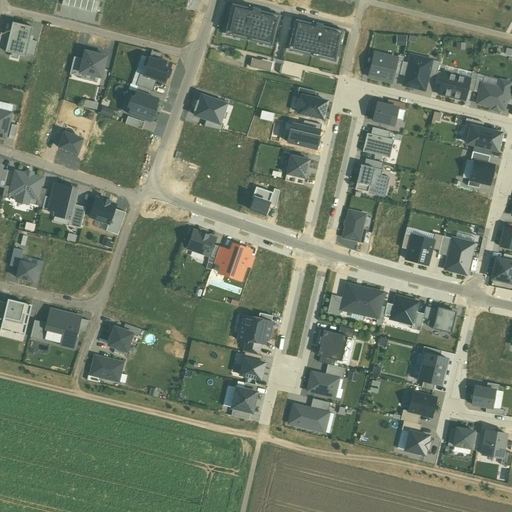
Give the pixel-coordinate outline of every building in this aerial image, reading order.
[(63,0),(62,5),(80,9),(81,0),(63,0)] [(99,2),(92,0),(81,0),(80,9),(97,13),(99,2)] [(280,15),(231,4),(224,36),(272,47),(280,15)] [(296,20),(288,51),(335,62),(343,31),(296,20)] [(6,50),(5,53),(25,57),(26,55),(29,40),(33,27),(12,23),(9,36),(6,50)] [(0,36),(0,48),(6,50),(9,36),(1,34),(0,36)] [(395,45),(405,45),(406,35),(396,35),(395,45)] [(38,43),(29,40),(26,55),(35,57),(38,43)] [(511,49),(504,47),(502,54),(511,56),(511,49)] [(145,69),(143,75),(157,80),(165,83),(167,77),(168,77),(170,70),(169,70),(171,64),(160,61),(162,54),(151,51),(145,69)] [(107,58),(85,52),(82,62),(80,72),(82,73),(102,78),(107,58)] [(374,54),(368,77),(392,83),(394,73),(396,63),(386,60),(386,57),(374,54)] [(398,56),(394,73),(400,74),(403,62),(404,58),(398,56)] [(403,86),(424,91),(427,77),(429,67),(420,65),(421,58),(410,56),(409,64),(403,62),(400,75),(405,76),(403,86)] [(249,67),(269,72),(271,62),(252,58),(249,67)] [(82,62),(75,60),(71,76),(81,78),(82,73),(80,72),(82,62)] [(429,67),(427,77),(435,79),(439,62),(431,61),(429,67)] [(438,95),(451,98),(456,76),(443,73),(438,95)] [(470,79),(467,91),(473,92),(476,78),(477,75),(471,73),(470,79)] [(153,92),(157,80),(143,75),(140,74),(136,86),(149,90),(153,92)] [(451,98),(465,101),(467,91),(470,79),(456,76),(451,98)] [(481,84),(498,88),(500,81),(500,80),(483,76),(482,79),(481,84)] [(476,78),(473,92),(479,94),(481,84),(482,79),(476,78)] [(498,88),(481,84),(479,94),(477,104),(504,111),(505,104),(509,90),(510,83),(500,81),(498,88)] [(129,90),(136,92),(148,96),(149,90),(136,86),(130,84),(129,90)] [(299,88),(297,95),(302,96),(314,99),(316,92),(299,88)] [(128,114),(150,121),(152,115),(153,116),(156,106),(155,106),(157,99),(148,96),(136,92),(134,99),(131,98),(128,107),(130,108),(128,114)] [(206,119),(219,124),(226,105),(201,96),(199,102),(198,102),(195,110),(196,111),(194,115),(206,119)] [(314,99),(302,96),(298,113),(323,119),(327,102),(314,99)] [(95,109),(97,102),(84,99),(83,106),(95,109)] [(387,100),(386,106),(398,109),(403,110),(405,104),(387,100)] [(386,106),(377,104),(373,121),(394,126),(398,109),(386,106)] [(100,107),(98,114),(109,117),(111,110),(100,107)] [(11,114),(0,110),(0,137),(5,138),(11,114)] [(260,119),(271,122),(273,114),(262,111),(260,119)] [(128,117),(126,125),(142,131),(145,123),(128,117)] [(206,119),(204,127),(221,131),(223,125),(219,124),(206,119)] [(464,125),(482,129),(483,123),(466,119),(464,125)] [(321,125),(304,121),(302,127),(319,131),(321,125)] [(318,137),(319,131),(302,127),(292,124),(287,143),(316,149),(319,137),(318,137)] [(9,138),(14,140),(18,126),(12,125),(9,138)] [(474,146),(491,150),(497,151),(501,133),(482,129),(464,125),(462,134),(468,135),(466,144),(474,146)] [(372,128),(371,135),(388,139),(390,132),(372,128)] [(64,133),(59,147),(59,148),(77,154),(82,140),(64,133)] [(367,134),(362,152),(382,157),(384,151),(391,152),(394,141),(388,139),(371,135),(367,134)] [(474,146),(472,152),(490,157),(491,150),(474,146)] [(488,165),(490,157),(472,152),(470,161),(474,162),(488,165)] [(291,156),(286,174),(304,179),(305,179),(309,161),(291,156)] [(366,160),(364,166),(381,170),(383,164),(366,160)] [(488,165),(474,162),(470,181),(480,183),(489,185),(494,166),(488,165)] [(361,166),(356,190),(386,197),(391,177),(382,175),(383,171),(364,166),(361,166)] [(24,173),(15,171),(11,188),(10,192),(18,194),(16,201),(29,204),(31,197),(37,199),(40,189),(42,178),(33,175),(33,173),(25,171),(24,173)] [(286,174),(285,181),(302,185),(304,179),(286,174)] [(480,183),(470,181),(468,180),(467,186),(479,189),(480,183)] [(77,189),(54,184),(51,199),(48,210),(54,212),(53,215),(70,219),(77,189)] [(9,198),(11,188),(6,186),(5,186),(2,197),(9,198)] [(273,193),(256,187),(252,198),(253,199),(249,210),(266,216),(270,205),(269,205),(273,193)] [(46,190),(40,189),(36,205),(43,206),(46,190)] [(279,191),(274,189),(273,193),(269,205),(270,205),(275,207),(279,191)] [(48,210),(51,199),(45,197),(42,209),(48,210)] [(90,217),(109,224),(114,209),(115,206),(96,199),(90,217)] [(73,206),(68,227),(81,230),(86,209),(73,206)] [(126,213),(114,209),(109,224),(106,232),(117,236),(126,213)] [(365,215),(349,211),(342,238),(359,242),(365,215)] [(26,223),(25,229),(33,231),(34,225),(26,223)] [(511,229),(505,228),(500,247),(511,249),(511,229)] [(187,249),(210,257),(214,245),(216,239),(194,231),(187,249)] [(371,233),(365,231),(363,242),(368,244),(371,233)] [(402,249),(408,251),(412,236),(405,234),(402,249)] [(434,241),(432,249),(439,251),(442,237),(435,235),(434,241)] [(408,251),(406,260),(428,266),(432,249),(434,241),(412,236),(408,251)] [(448,256),(452,239),(442,237),(438,254),(448,256)] [(104,238),(102,245),(111,248),(113,244),(110,243),(111,240),(104,238)] [(448,256),(444,270),(466,275),(473,244),(452,239),(448,256)] [(219,247),(214,245),(210,257),(205,269),(211,271),(213,264),(219,247)] [(251,251),(235,246),(233,252),(227,269),(224,275),(240,281),(251,251)] [(227,269),(233,252),(219,247),(213,264),(227,269)] [(14,249),(10,266),(19,268),(21,261),(23,252),(14,249)] [(511,263),(511,256),(504,255),(502,261),(511,263)] [(497,259),(492,279),(511,284),(511,281),(511,263),(502,261),(497,259)] [(19,268),(17,278),(32,282),(35,272),(37,265),(21,261),(19,268)] [(37,265),(35,272),(41,274),(44,262),(38,261),(37,265)] [(341,310),(363,315),(369,289),(346,285),(343,299),(341,310)] [(383,292),(369,289),(363,315),(377,318),(380,306),(383,292)] [(341,310),(343,299),(331,296),(327,314),(339,316),(341,310)] [(419,302),(396,296),(393,305),(390,317),(390,319),(412,325),(413,325),(416,312),(419,302)] [(0,328),(0,330),(24,337),(32,306),(7,300),(6,304),(2,321),(0,328)] [(390,317),(393,305),(387,304),(384,315),(390,317)] [(386,308),(380,306),(377,318),(376,325),(381,327),(386,308)] [(433,328),(438,311),(425,308),(424,314),(422,320),(428,321),(427,327),(433,328)] [(433,330),(450,334),(456,312),(455,312),(439,308),(438,311),(433,328),(433,330)] [(81,318),(49,310),(46,324),(44,330),(47,331),(45,340),(60,344),(59,345),(74,349),(78,331),(81,319),(81,318)] [(424,314),(416,312),(413,325),(412,325),(411,330),(419,332),(422,320),(424,314)] [(258,319),(271,322),(272,316),(259,313),(258,319)] [(267,340),(272,322),(271,322),(258,319),(243,316),(237,315),(233,332),(239,333),(237,341),(245,342),(247,343),(248,340),(261,344),(263,344),(264,339),(267,340)] [(81,319),(78,331),(86,333),(90,321),(81,319)] [(44,330),(46,324),(34,321),(30,338),(44,342),(45,340),(47,331),(44,330)] [(125,324),(123,331),(132,334),(140,337),(142,330),(125,324)] [(340,327),(338,335),(347,337),(352,338),(354,330),(340,327)] [(126,351),(132,334),(123,331),(115,328),(109,345),(115,348),(126,351)] [(320,345),(318,356),(320,357),(334,360),(341,362),(347,337),(338,335),(324,331),(322,338),(321,338),(319,345),(320,345)] [(243,352),(245,352),(258,355),(261,344),(248,340),(247,343),(245,342),(243,352)] [(425,353),(440,357),(441,352),(424,347),(422,353),(425,353)] [(126,351),(115,348),(113,353),(125,357),(127,352),(126,351)] [(262,356),(258,355),(245,352),(243,359),(261,363),(262,356)] [(425,353),(421,367),(443,373),(447,359),(440,357),(425,353)] [(123,364),(94,356),(90,375),(99,377),(119,382),(123,364)] [(334,360),(320,357),(318,363),(328,365),(333,366),(334,360)] [(243,359),(240,375),(260,380),(264,364),(261,363),(243,359)] [(328,365),(325,376),(339,379),(342,380),(345,369),(333,366),(328,365)] [(440,385),(443,373),(421,367),(418,380),(423,381),(434,384),(440,385)] [(348,371),(346,379),(355,381),(357,373),(348,371)] [(312,373),(307,391),(340,399),(343,390),(337,388),(339,379),(325,376),(312,373)] [(97,383),(99,377),(90,375),(88,374),(87,381),(97,383)] [(371,380),(368,391),(376,393),(379,382),(371,380)] [(433,390),(434,384),(423,381),(422,387),(433,390)] [(245,383),(244,389),(255,392),(256,386),(245,383)] [(486,389),(474,387),(471,405),(486,407),(492,408),(495,390),(486,389)] [(252,413),(257,392),(255,392),(244,389),(236,388),(231,408),(233,409),(250,413),(252,413)] [(413,393),(408,412),(420,415),(431,418),(436,398),(413,393)] [(313,399),(310,409),(327,413),(330,403),(313,399)] [(310,409),(293,405),(288,424),(329,434),(334,415),(327,413),(310,409)] [(492,408),(486,407),(485,413),(502,416),(503,410),(492,408)] [(248,420),(250,413),(233,409),(231,416),(248,420)] [(418,425),(420,415),(408,412),(403,410),(400,420),(403,421),(418,425)] [(418,425),(403,421),(401,430),(409,432),(409,431),(419,434),(421,425),(418,425)] [(453,447),(454,446),(456,430),(450,429),(447,446),(453,447)] [(474,432),(457,429),(456,430),(454,446),(471,449),(474,433),(474,432)] [(409,431),(409,432),(405,451),(424,455),(426,449),(427,449),(428,443),(427,442),(429,436),(419,434),(409,431)] [(506,434),(486,431),(482,455),(502,458),(503,453),(506,434)] [(479,434),(474,433),(471,449),(471,450),(476,451),(479,434)] [(501,465),(510,467),(511,455),(511,454),(503,453),(502,458),(501,465)]
